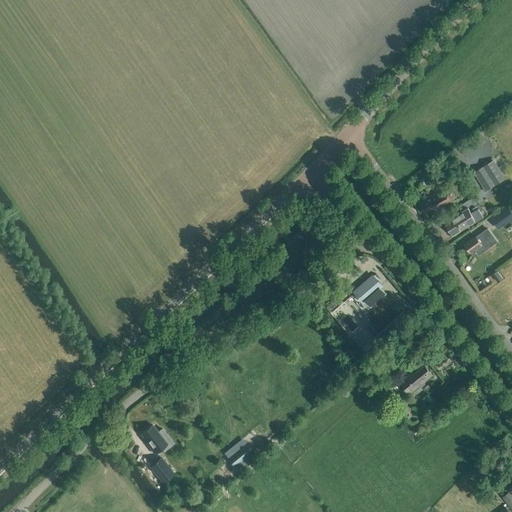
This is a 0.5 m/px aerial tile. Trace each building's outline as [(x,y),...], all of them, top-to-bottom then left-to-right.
[(474,173),(485,190),(505,178),(494,161),(474,173)] [(438,213),(457,201),(448,185),(419,202),(426,214),(435,209),(438,213)] [(491,218),(498,228),(511,218),(511,212),(508,207),(491,218)] [(452,236),(476,221),(468,209),(444,223),(452,236)] [(497,242),(487,229),(476,237),(476,236),(464,245),(470,253),(475,249),(478,255),(497,242)] [(508,278),(511,274),(511,273),(506,265),(501,269),(508,278)] [(498,282),(502,279),(497,271),(492,274),(498,282)] [(363,302),(366,300),(371,306),(384,295),(378,289),(382,286),(373,276),(355,292),(363,302)] [(395,329),(390,324),(363,347),(368,353),(395,329)] [(409,394),(432,376),(424,366),(415,374),(413,372),(400,382),(409,394)] [(386,395),(399,384),(390,374),(378,384),(386,395)] [(430,393),(433,391),(428,385),(424,389),(428,395),(425,398),(435,411),(441,407),(430,393)] [(152,425),(141,434),(147,441),(146,442),(155,453),(163,447),(165,449),(172,443),(162,429),(159,431),(158,432),(152,425)] [(183,458),(189,453),(186,449),(179,439),(172,445),(183,458)] [(163,457),(176,475),(186,468),(173,450),(163,457)] [(163,483),(174,474),(161,458),(150,466),(163,483)] [(208,473),(217,483),(233,470),(225,459),(208,473)] [(511,509),(511,491),(502,498),(511,509)]
